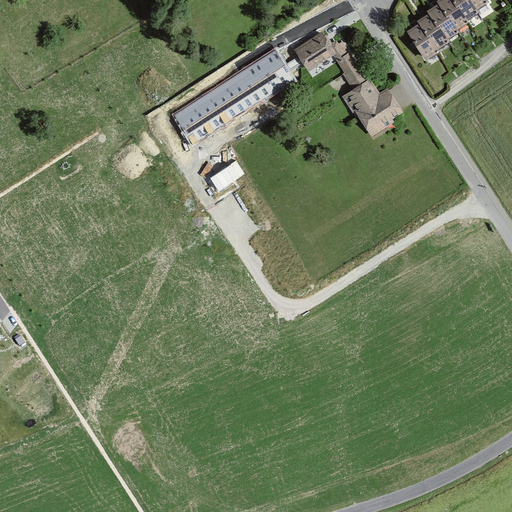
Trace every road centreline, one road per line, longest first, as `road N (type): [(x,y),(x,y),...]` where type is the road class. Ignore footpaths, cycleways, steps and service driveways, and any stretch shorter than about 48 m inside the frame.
road 1 (residential): [(367,18),(511,242)]
road 2 (unclassified): [(361,511),(511,441)]
